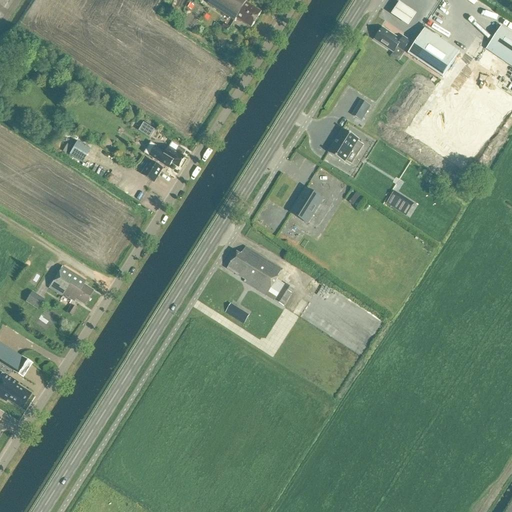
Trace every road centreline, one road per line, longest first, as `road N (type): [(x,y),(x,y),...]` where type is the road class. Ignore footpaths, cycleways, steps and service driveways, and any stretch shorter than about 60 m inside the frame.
road 1 (primary): [(41,511),(364,0)]
road 2 (unclassified): [(0,468),(296,0)]
road 3 (track): [(113,288),(0,216)]
